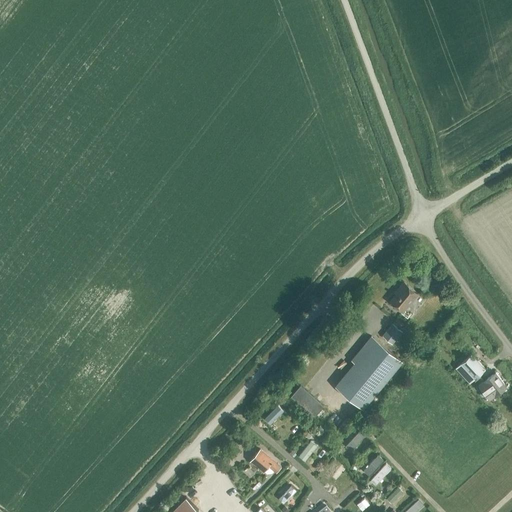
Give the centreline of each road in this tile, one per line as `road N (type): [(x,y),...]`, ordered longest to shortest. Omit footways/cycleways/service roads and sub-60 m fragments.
road 1 (unclassified): [(132,511),(347,276),(421,218)]
road 2 (unclassified): [(421,218),(344,0)]
road 3 (unclassified): [(511,349),(421,218)]
